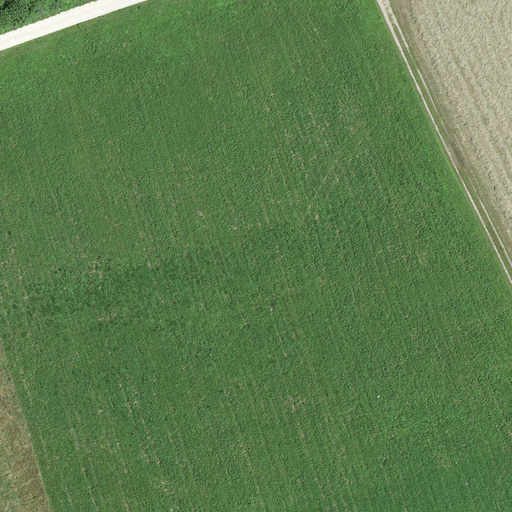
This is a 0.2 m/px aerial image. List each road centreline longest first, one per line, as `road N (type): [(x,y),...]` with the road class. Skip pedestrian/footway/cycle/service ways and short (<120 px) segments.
road 1 (track): [(511,278),(384,0)]
road 2 (unclassified): [(119,0),(0,37)]
